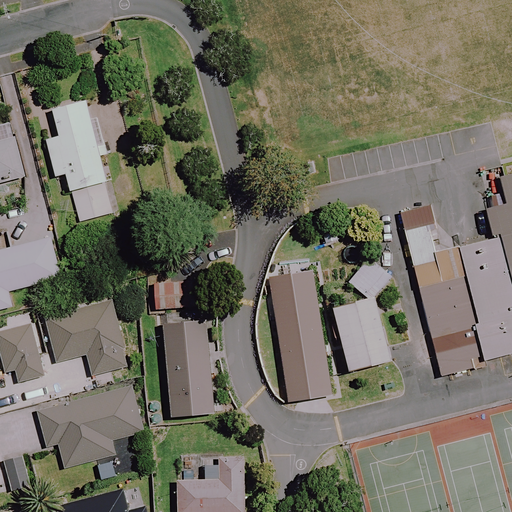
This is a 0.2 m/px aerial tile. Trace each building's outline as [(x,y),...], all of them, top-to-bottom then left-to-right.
[(92,97),(57,106),(64,133),(55,135),(49,137),(60,174),(68,172),(82,222),(118,212),(109,179),(114,177),(104,142),(108,140),(101,116),(97,117),(92,97)] [(0,138),(17,134),(13,120),(0,123),(0,138)] [(0,181),(30,174),(20,133),(17,134),(0,138),(0,181)] [(511,176),(506,178),(511,203),(511,204),(498,208),(511,265),(511,176)] [(447,383),(511,367),(511,265),(505,237),(439,253),(433,225),(410,231),(447,383)] [(0,308),(16,304),(13,289),(66,275),(55,234),(21,243),(0,247),(0,308)] [(374,300),(339,309),(356,376),(398,366),(380,295),(395,277),(372,258),(352,283),(374,300)] [(206,277),(158,281),(160,307),(208,304),(206,277)] [(116,297),(48,315),(60,361),(90,353),(96,374),(132,364),(127,346),(129,346),(116,297)] [(167,321),(176,415),(218,411),(213,356),(210,317),(203,318),(167,321)] [(276,392),(343,375),(336,349),(346,347),(344,337),(318,343),(312,319),(273,329),(279,350),(267,353),(276,392)] [(35,321),(0,330),(0,339),(9,371),(19,368),(22,381),(49,374),(35,321)] [(137,383),(40,409),(50,446),(62,443),(68,467),(119,453),(116,439),(149,430),(137,383)] [(16,456),(7,459),(15,489),(34,484),(26,454),(16,456)] [(223,477),(182,477),(182,511),(249,511),(248,454),(223,455),(223,477)] [(47,507),(48,511),(151,511),(150,504),(133,508),(127,486),(47,507)]
